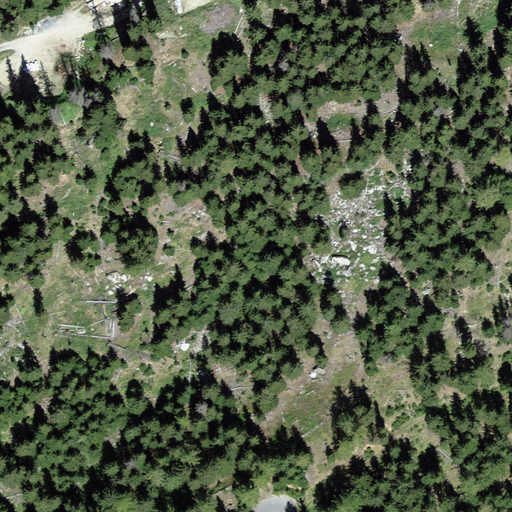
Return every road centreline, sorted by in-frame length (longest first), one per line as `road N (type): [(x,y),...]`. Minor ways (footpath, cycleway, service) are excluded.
road 1 (track): [(287,511),(360,474),(414,423),(511,395)]
road 2 (track): [(0,50),(126,0)]
